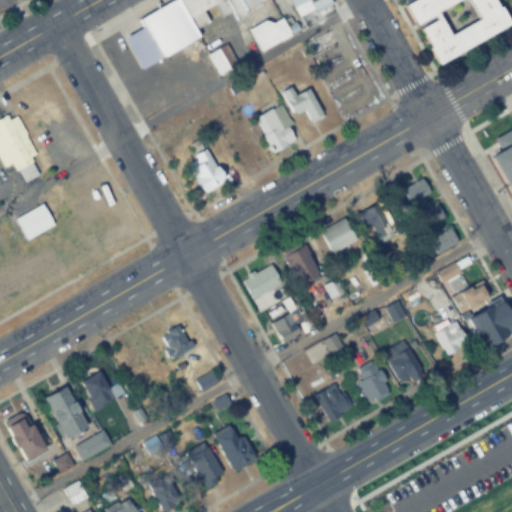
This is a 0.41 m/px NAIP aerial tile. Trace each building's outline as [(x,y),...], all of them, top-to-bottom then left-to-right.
[(139,69),(200,39),(195,29),(208,22),(202,10),(222,0),(225,0),(233,17),(262,2),(261,0),(168,0),(135,16),(142,29),(124,38),(139,69)] [(287,0),(296,17),(311,9),(306,0),(287,0)] [(438,63),(510,26),(496,0),(411,0),(405,3),(415,24),(461,0),(469,0),(479,20),(450,35),(441,17),(421,28),(438,63)] [(309,123),(322,117),(302,79),(279,92),(292,115),(302,110),(309,123)] [(252,118),(271,153),(296,139),(278,104),(252,118)] [(0,168),(12,163),(21,184),(37,177),(29,157),(33,155),(16,115),(7,119),(6,115),(0,118),(0,168)] [(494,136),(511,126),(511,191),(493,159),(504,153),(494,136)] [(224,147),(241,168),(260,153),(243,131),(224,147)] [(192,152),(194,189),(221,187),(220,159),(207,160),(207,151),(192,152)] [(428,192),(419,178),(401,189),(410,204),(428,192)] [(38,199),(41,204),(13,221),(26,242),(53,226),(47,216),(59,208),(49,192),(38,199)] [(425,227),(442,219),(435,204),(418,212),(425,227)] [(354,215),(363,233),(384,223),(375,205),(354,215)] [(0,218),(0,243),(9,263),(0,266),(0,306),(30,293),(28,288),(59,273),(49,251),(28,261),(7,215),(0,218)] [(355,240),(342,218),(318,232),(331,254),(355,240)] [(435,255),(456,243),(448,229),(427,241),(435,255)] [(298,288),(319,277),(302,247),(282,258),(298,288)] [(279,286),(271,266),(240,278),(249,298),(279,286)] [(460,314),(489,296),(479,280),(450,299),(460,314)] [(327,298),(339,294),(334,281),(322,285),(327,298)] [(403,317),(397,302),(384,307),(389,322),(403,317)] [(511,322),(502,302),(466,320),(481,350),(511,335),(511,322)] [(304,332),(297,311),(268,321),(275,341),(304,332)] [(431,335),(446,356),(467,342),(452,321),(431,335)] [(156,339),(169,360),(188,347),(175,327),(156,339)] [(395,380),(417,369),(407,349),(385,360),(395,380)] [(357,369),(361,378),(354,382),(367,405),(389,392),(372,361),(357,369)] [(216,382),(209,371),(192,382),(199,393),(216,382)] [(79,382),(92,410),(122,396),(116,384),(106,389),(98,373),(79,382)] [(311,396),(326,422),(349,410),(334,383),(311,396)] [(87,428),(67,387),(44,398),(63,439),(87,428)] [(6,429),(25,461),(45,449),(26,417),(6,429)] [(212,434),(229,471),(253,460),(235,423),(212,434)] [(72,448),(79,461),(108,445),(100,432),(72,448)] [(203,490),(223,477),(203,447),(184,460),(203,490)] [(447,465),(471,504),(497,488),(473,449),(447,465)] [(417,495),(425,511),(445,511),(457,506),(444,481),(417,495)] [(161,511),(173,506),(160,482),(148,488),(160,511),(161,511)] [(106,511),(105,511),(136,511),(131,500),(106,511)]
